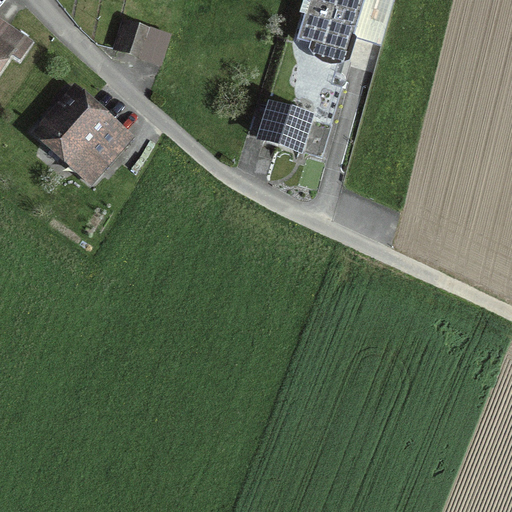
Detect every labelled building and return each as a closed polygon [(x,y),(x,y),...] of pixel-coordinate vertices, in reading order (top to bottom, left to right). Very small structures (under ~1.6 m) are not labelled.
[(345,62),(346,57),(363,0),(308,0),(302,23),(303,23),(297,41),(313,46),(311,51),(316,58),(322,63),(330,65),(337,65),(345,62)] [(0,65),(7,55),(18,62),(29,45),(0,25),(0,65)] [(125,25),(116,51),(160,66),(168,39),(125,25)] [(97,174),(126,142),(74,96),(39,135),(72,165),(78,157),(97,174)] [(270,109),(260,141),(297,153),(307,121),(270,109)]
